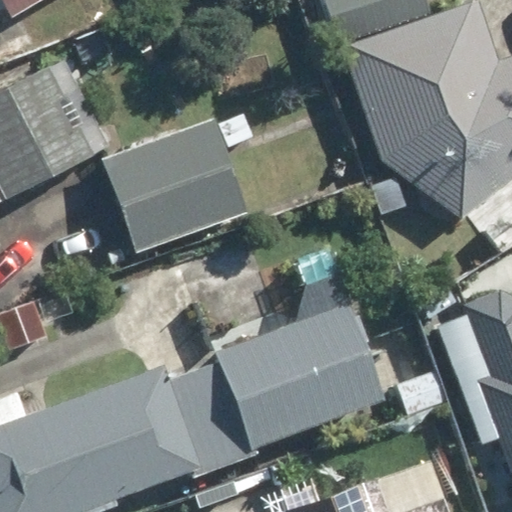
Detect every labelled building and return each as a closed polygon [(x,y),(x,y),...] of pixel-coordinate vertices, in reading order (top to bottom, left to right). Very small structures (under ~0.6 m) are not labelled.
[(0,0),(0,53),(2,52),(0,49),(0,7),(4,5),(11,17),(39,0),(0,0)] [(425,0),(321,0),(337,43),(429,11),(425,0)] [(475,0),(342,48),(383,161),(462,217),(511,178),(511,54),(497,60),(475,0)] [(0,191),(97,143),(50,53),(0,78),(0,191)] [(242,114),(217,124),(227,147),(251,137),(242,114)] [(209,118),(100,161),(135,253),(246,211),(209,118)] [(393,178),(370,185),(379,211),(402,204),(393,178)] [(212,349),(217,362),(189,372),(222,466),(256,455),(254,446),(381,401),(335,273),(304,284),(314,312),(212,349)] [(511,511),(511,299),(508,290),(424,325),(500,511),(511,511)] [(31,301),(0,313),(0,329),(8,351),(45,337),(31,301)] [(36,410),(0,421),(0,511),(47,511),(188,463),(193,476),(222,466),(189,372),(165,381),(161,366),(36,410)] [(435,371),(397,385),(407,415),(445,400),(435,371)] [(278,510),(278,511),(441,511),(435,495),(391,511),(383,511),(370,475),(278,510)]
